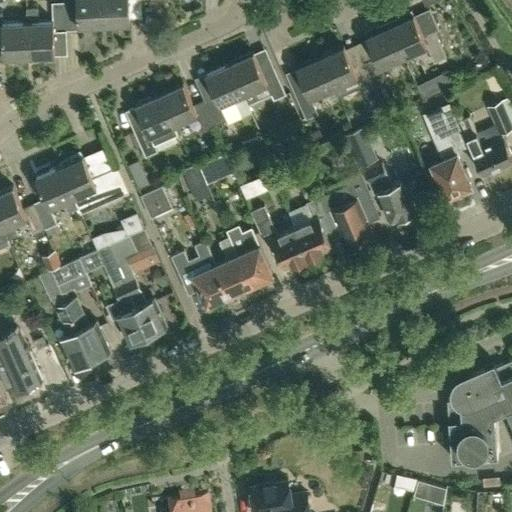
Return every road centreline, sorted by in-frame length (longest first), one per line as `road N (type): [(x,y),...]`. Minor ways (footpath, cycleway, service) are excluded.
road 1 (residential): [(511,210),(0,439)]
road 2 (tertiary): [(0,511),(78,458),(424,296)]
road 3 (residential): [(0,131),(241,23)]
